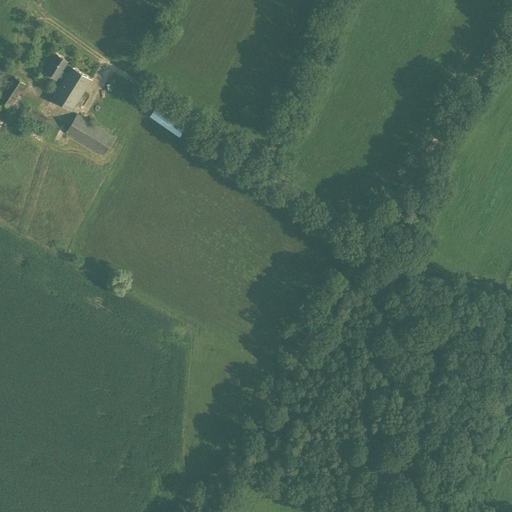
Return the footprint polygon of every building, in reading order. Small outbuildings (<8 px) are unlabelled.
[(45,73),(56,80),(58,77),(63,80),(51,99),(71,111),(91,80),(71,68),(67,74),(62,71),(67,62),(56,55),(45,73)] [(0,101),(16,112),(25,99),(18,94),(25,84),(12,76),(2,94),(0,92),(0,101)] [(24,117),(49,133),(56,123),(30,106),(24,117)] [(150,117),(180,138),(188,127),(157,106),(150,117)] [(66,133),(102,156),(114,138),(77,115),(66,133)]
